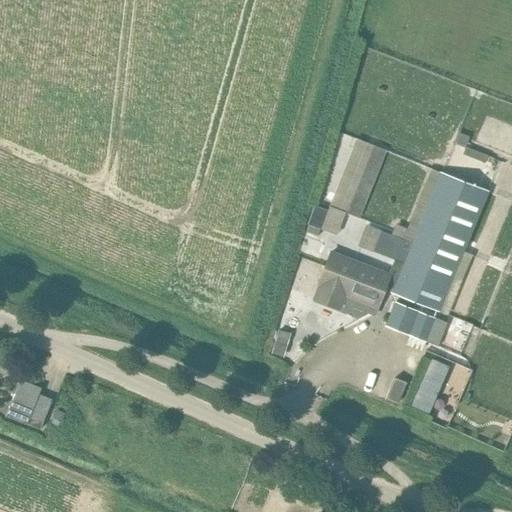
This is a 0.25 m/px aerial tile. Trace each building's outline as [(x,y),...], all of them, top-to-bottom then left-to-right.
[(358,219),(385,150),(356,139),(328,211),(321,230),(337,236),(345,214),(358,219)] [(318,285),(312,298),(339,309),(341,303),(344,295),(376,308),(384,286),(393,290),(391,294),(437,312),(438,311),(463,252),(487,191),(431,169),(406,229),(401,240),(390,235),(380,231),(372,251),(393,259),(387,273),(331,251),(317,284),(318,285)] [(314,206),(307,225),(321,230),(328,211),(314,206)] [(424,342),(424,341),(438,346),(447,323),(434,318),(395,301),(385,326),(424,342)] [(290,333),(278,330),(271,354),(283,357),(290,333)] [(430,359),(409,406),(427,414),(448,366),(430,359)] [(397,404),(405,383),(393,378),(385,399),(397,404)] [(20,379),(5,415),(39,429),(51,399),(38,394),(40,388),(20,379)] [(56,410),(50,423),(58,427),(64,414),(56,410)]
